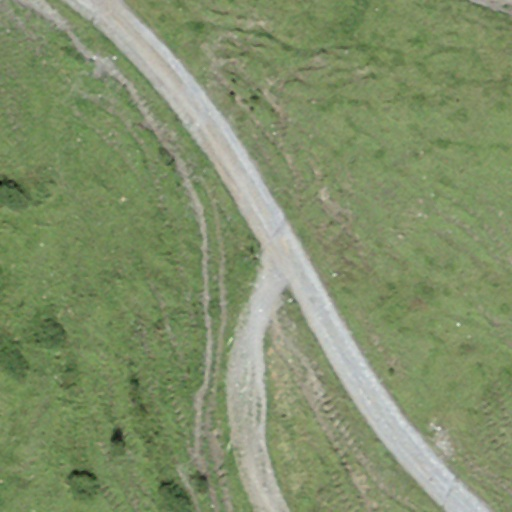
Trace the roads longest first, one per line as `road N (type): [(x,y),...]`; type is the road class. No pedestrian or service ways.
road 1 (unclassified): [(466,511),(397,440),(193,102),(154,51),(91,0)]
road 2 (track): [(265,210),(238,416),(272,511)]
